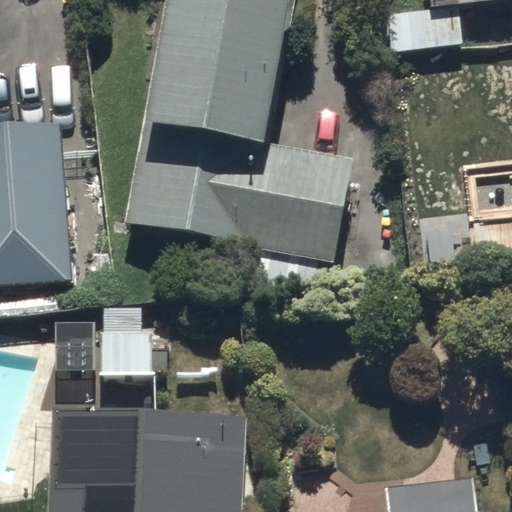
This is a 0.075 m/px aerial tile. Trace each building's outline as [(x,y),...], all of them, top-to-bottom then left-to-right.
[(293,0),(166,0),(124,228),(246,251),(239,286),(312,300),(318,267),(330,269),(349,164),(266,149),(293,0)] [(511,0),(426,0),(427,8),(383,13),(388,56),(471,47),(467,7),(511,1),(511,0)] [(0,291),(70,288),(62,128),(0,131),(0,291)] [(145,311),(100,310),(98,381),(164,383),(165,354),(171,354),(172,323),(144,322),(145,311)] [(237,511),(241,421),(52,414),(49,511),(237,511)] [(477,511),(474,486),(383,496),(384,511),(477,511)]
